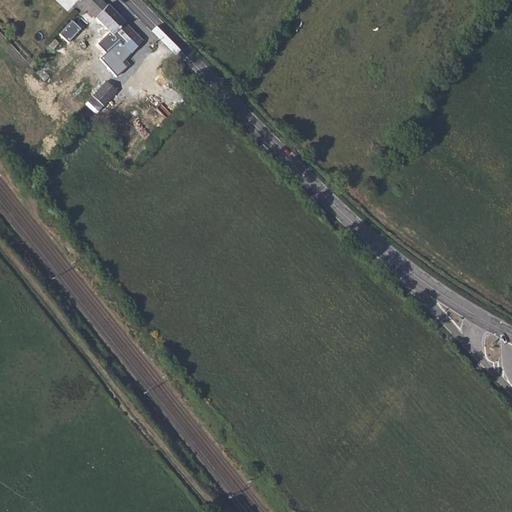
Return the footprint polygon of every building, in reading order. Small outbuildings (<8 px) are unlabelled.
[(77,0),(72,5),(77,12),(80,14),(86,9),(93,16),(107,2),(105,0),(77,0)] [(140,39),(107,2),(93,16),(116,39),(110,48),(123,59),(140,39)] [(86,9),(80,14),(87,22),(93,16),(86,9)] [(102,104),(115,87),(109,81),(95,98),(102,104)] [(119,91),(115,87),(102,104),(105,106),(119,91)]
